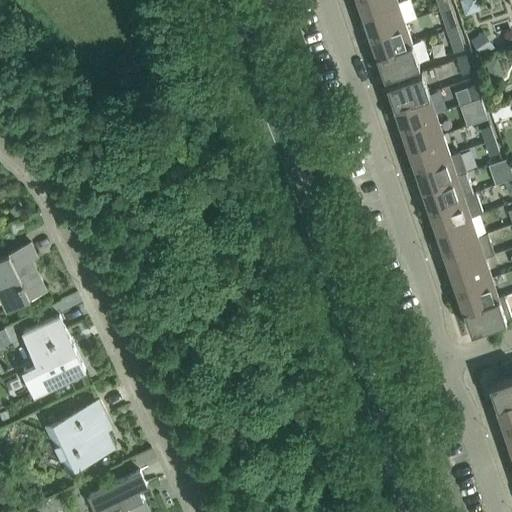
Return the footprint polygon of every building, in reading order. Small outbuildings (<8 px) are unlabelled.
[(358,0),(362,12),(397,0),(358,0)] [(369,32),(404,20),(397,0),(362,12),(369,32)] [(436,0),(439,8),(449,5),(447,0),(436,0)] [(456,25),(449,5),(439,8),(446,29),(456,25)] [(376,53),(411,41),(404,20),(369,32),(376,53)] [(463,47),(456,25),(446,29),(454,50),(463,47)] [(419,62),(411,41),(376,53),(384,74),(419,62)] [(465,54),(456,57),(461,72),(471,69),(465,54)] [(495,55),(484,59),(490,76),(501,72),(495,55)] [(393,103),(428,90),(440,87),(433,69),(422,72),(421,69),(386,81),(393,103)] [(466,86),(470,99),(480,96),(475,83),(466,86)] [(400,123),(435,111),(428,90),(393,103),(400,123)] [(484,109),(480,96),(470,99),(475,112),(484,109)] [(511,97),(490,105),(494,118),(511,112),(511,97)] [(407,144),(442,131),(435,111),(400,123),(407,144)] [(480,127),(485,140),(494,137),(489,124),(480,127)] [(414,164),(449,152),(442,131),(407,144),(414,164)] [(498,150),(494,137),(485,140),(489,154),(498,150)] [(457,173),(449,152),(414,164),(422,185),(457,173)] [(500,166),(504,179),(511,176),(511,171),(509,163),(500,166)] [(464,194),(457,173),(422,185),(428,206),(464,194)] [(475,189),(464,194),(428,206),(435,226),(470,214),(482,210),(475,189)] [(477,234),(470,214),(435,226),(442,247),(477,234)] [(18,216),(8,221),(13,232),(23,227),(18,216)] [(487,231),(477,234),(442,247),(449,267),(484,255),(494,252),(487,231)] [(30,241),(0,255),(0,294),(5,306),(45,287),(31,256),(36,254),(30,241)] [(456,287),(491,275),(484,255),(449,267),(456,287)] [(463,308),(498,296),(498,294),(491,275),(456,287),(463,308)] [(504,292),(498,294),(498,296),(463,308),(471,329),(511,315),(504,292)] [(70,338),(59,314),(23,331),(37,361),(23,367),(34,391),(84,368),(73,343),(71,344),(68,339),(70,338)] [(4,325),(0,327),(0,340),(9,336),(4,325)] [(496,403),(511,397),(511,373),(489,382),(496,403)] [(511,420),(511,397),(496,403),(503,424),(511,420)] [(93,400),(45,422),(66,466),(114,443),(99,413),(105,410),(99,398),(93,400)] [(510,444),(511,443),(511,420),(503,424),(510,444)] [(96,507),(98,511),(150,511),(138,487),(146,483),(139,468),(87,493),(94,508),(96,507)]
